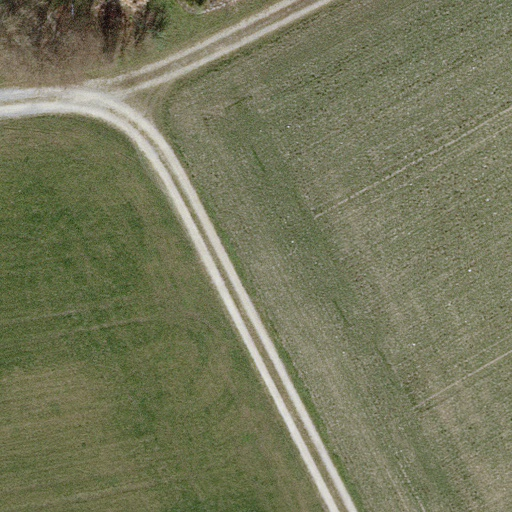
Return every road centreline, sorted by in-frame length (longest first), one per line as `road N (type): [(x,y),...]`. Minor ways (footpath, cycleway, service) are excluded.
road 1 (track): [(79,87),(139,122),(343,511)]
road 2 (track): [(79,87),(175,58),(286,0)]
